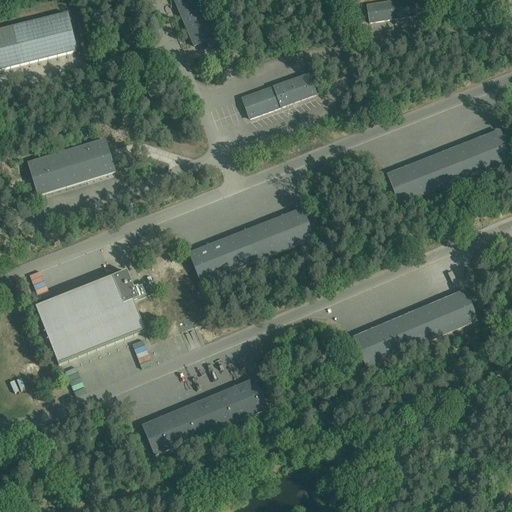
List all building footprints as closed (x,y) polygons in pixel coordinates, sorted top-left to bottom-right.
[(194,48),(216,39),(199,0),(177,0),(174,1),(194,48)] [(414,0),(405,0),(367,6),(369,25),(417,17),(414,0)] [(68,14),(0,31),(0,71),(78,52),(68,14)] [(132,45),(133,30),(134,23),(125,23),(124,45),(132,45)] [(250,122),(317,97),(310,75),(242,100),(250,122)] [(511,160),(500,131),(387,176),(399,208),(511,163),(511,160)] [(28,164),(38,198),(116,174),(106,140),(28,164)] [(303,210),(189,254),(201,285),(315,240),(303,210)] [(127,273),(36,309),(59,366),(145,332),(133,303),(139,300),(147,298),(143,287),(134,290),(127,273)] [(153,295),(149,285),(144,288),(148,297),(153,295)] [(466,291),(353,339),(366,370),(479,323),(466,291)] [(255,380),(142,427),(155,458),(268,411),(255,380)]
